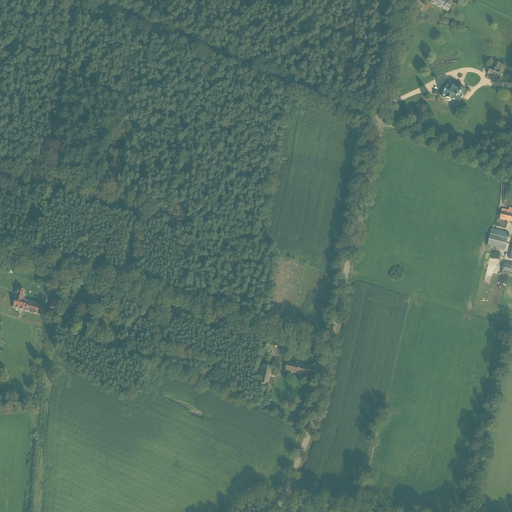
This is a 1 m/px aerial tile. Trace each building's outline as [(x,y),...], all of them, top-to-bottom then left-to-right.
[(453,5),(440,0),(431,0),(430,4),(450,12),(453,5)] [(491,69),(488,68),(486,75),(496,79),(497,76),(500,77),(502,73),(499,72),(502,66),(494,62),(491,69)] [(451,83),(447,81),(440,98),(451,103),(452,100),(460,103),(465,91),(460,89),(461,87),(457,85),(456,88),(450,85),(451,83)] [(501,210),(498,219),(511,222),(511,208),(508,208),(507,211),(501,210)] [(509,233),(491,229),(487,247),(505,251),(509,233)] [(511,276),(511,264),(504,263),(501,274),(511,276)] [(19,288),(14,308),(42,315),(44,306),(24,301),(27,289),(19,288)] [(57,300),(50,299),(49,309),(55,310),(57,300)] [(106,312),(99,310),(97,322),(103,323),(106,312)] [(310,368),(288,363),(286,372),(308,377),(310,368)] [(272,368),(261,366),(257,384),(268,386),(272,368)]
